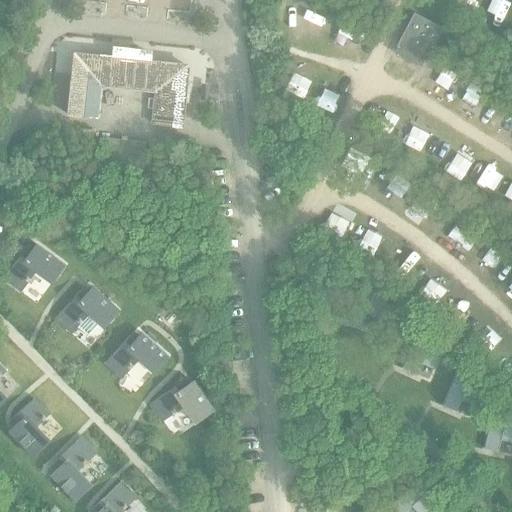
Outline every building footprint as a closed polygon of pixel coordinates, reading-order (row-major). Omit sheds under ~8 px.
[(425,61),(443,29),(414,13),(396,46),(398,47),(396,52),(420,65),(423,60),(425,61)] [(334,47),(354,56),(362,37),(342,28),(334,47)] [(181,126),(187,66),(149,62),(150,54),(136,52),(137,48),(128,47),(128,51),(114,50),(113,59),(75,55),(69,114),(68,114),(68,115),(97,118),(100,86),(156,92),(152,124),(181,127),(181,126)] [(439,72),(432,88),(450,96),(457,79),(439,72)] [(142,174),(145,147),(146,142),(102,138),(99,170),(142,174)] [(378,190),(392,200),(402,186),(387,176),(378,190)] [(8,273),(3,280),(20,292),(25,286),(36,271),(52,283),(65,265),(36,245),(31,252),(26,248),(8,273)] [(360,287),(348,320),(362,325),(366,314),(380,319),(387,297),(360,287)] [(61,313),(56,319),(71,333),(76,327),(77,327),(87,336),(100,323),(104,327),(118,311),(93,288),(87,294),(82,290),(61,313)] [(131,335),(105,364),(121,378),(127,372),(137,382),(149,368),(154,372),(168,356),(142,333),(136,340),(131,335)] [(416,337),(402,368),(416,374),(420,364),(434,370),(443,349),(416,337)] [(457,374),(442,406),(456,412),(461,401),(474,407),(484,386),(457,374)] [(157,399),(149,404),(161,422),(168,416),(184,406),(195,423),(213,411),(193,382),(186,387),(182,382),(157,399)] [(49,442),(35,427),(48,414),(34,399),(11,421),(16,425),(9,431),(33,457),(49,442)] [(511,419),(491,415),(484,449),(498,452),(501,441),(511,443),(511,419)] [(57,469),(51,475),(75,501),(90,486),(76,471),(90,458),(96,453),(81,437),(75,443),(53,465),(57,469)] [(418,480),(392,504),(399,511),(405,511),(411,507),(416,511),(427,511),(438,502),(418,480)] [(95,511),(120,511),(130,503),(135,498),(121,482),(115,488),(93,509),(95,511)]
